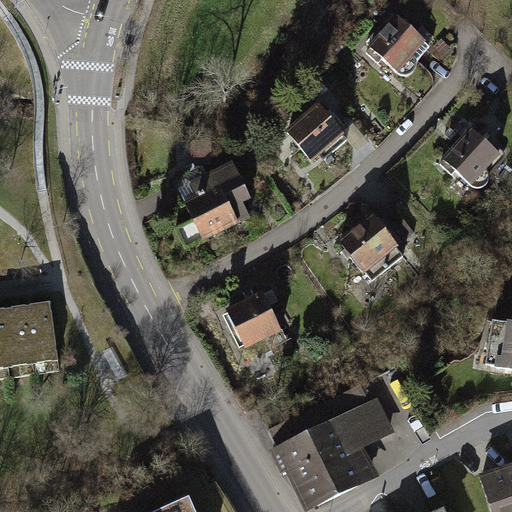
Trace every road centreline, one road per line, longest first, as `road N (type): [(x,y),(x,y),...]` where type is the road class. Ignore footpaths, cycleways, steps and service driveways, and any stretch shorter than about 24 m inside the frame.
road 1 (residential): [(141,298),(273,247),(406,136),(478,53)]
road 2 (tertiary): [(141,298),(111,232),(94,150),(96,62),(113,0)]
road 3 (tertiary): [(271,511),(141,298)]
road 4 (residential): [(340,511),(511,420)]
